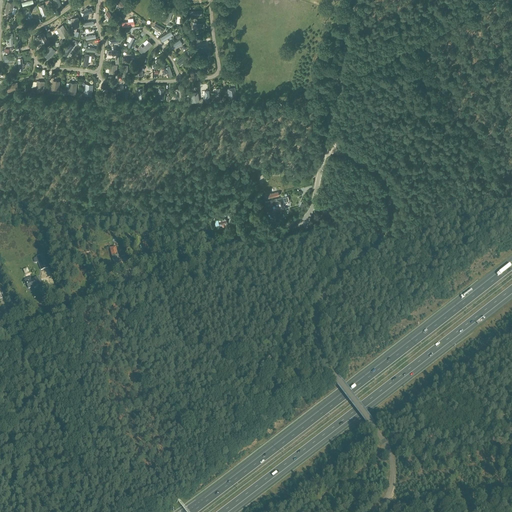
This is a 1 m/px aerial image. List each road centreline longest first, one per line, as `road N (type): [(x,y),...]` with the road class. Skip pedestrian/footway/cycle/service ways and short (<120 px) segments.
road 1 (unclassified): [(375,511),(389,492),(390,453),(313,335),(318,304),(380,236),(389,200),(368,165),(324,150)]
road 2 (motorway): [(511,262),(188,511)]
road 3 (unclassified): [(0,333),(305,221),(324,150)]
road 4 (motorway): [(221,511),(511,290)]
road 5 (track): [(0,201),(153,186),(178,178),(185,165)]
road 6 (unclassified): [(337,88),(501,0)]
